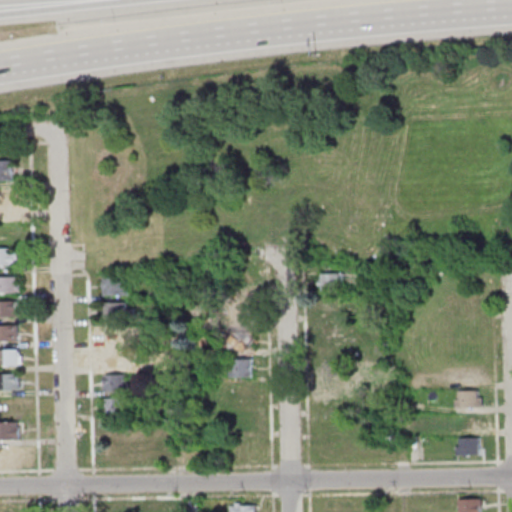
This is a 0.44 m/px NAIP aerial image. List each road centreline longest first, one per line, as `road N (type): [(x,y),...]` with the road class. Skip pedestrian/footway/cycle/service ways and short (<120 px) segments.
road 1 (motorway): [(0,62),(203,32),(511,2)]
road 2 (residential): [(511,477),(0,486)]
road 3 (residential): [(65,511),(55,147),(47,134)]
road 4 (residential): [(289,511),(283,249)]
road 5 (motorway): [(0,14),(136,0)]
